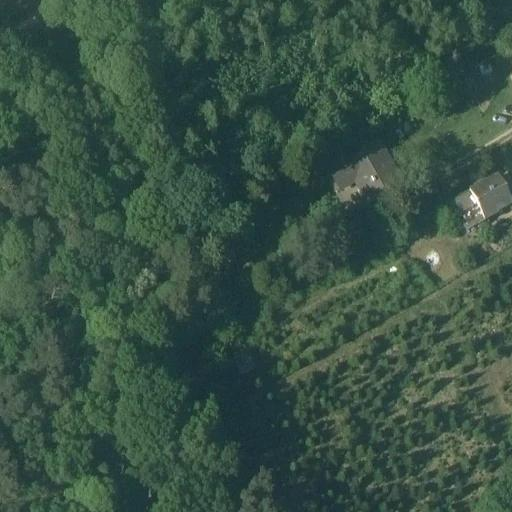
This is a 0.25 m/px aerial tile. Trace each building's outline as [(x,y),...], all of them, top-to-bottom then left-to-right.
[(378,145),(336,169),(347,188),(355,183),(368,206),(401,186),(378,145)] [(511,207),(497,179),(469,194),(484,223),(511,207)] [(469,194),(451,204),(466,232),(484,223),(469,194)] [(234,335),(226,339),(231,352),(240,348),(234,335)] [(246,354),(233,361),(241,376),(253,370),(246,354)]
